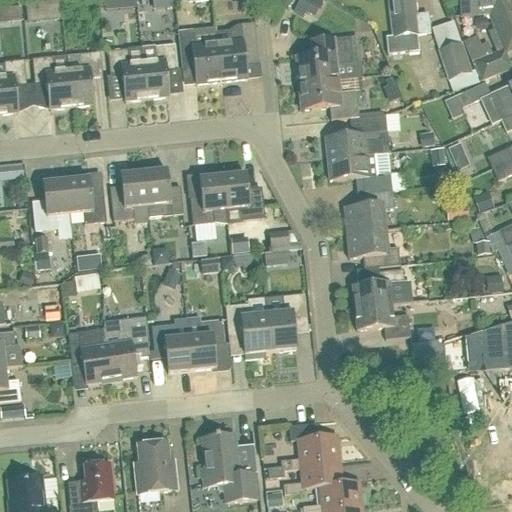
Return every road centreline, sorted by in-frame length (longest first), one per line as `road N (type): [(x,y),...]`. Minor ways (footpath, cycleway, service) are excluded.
road 1 (residential): [(326,392),(315,252),(262,139),(243,129),(0,153)]
road 2 (residential): [(0,437),(71,432),(108,413),(326,392)]
road 3 (residential): [(436,511),(326,392)]
